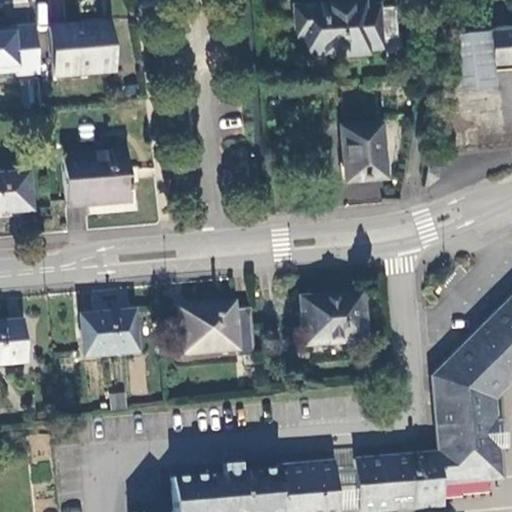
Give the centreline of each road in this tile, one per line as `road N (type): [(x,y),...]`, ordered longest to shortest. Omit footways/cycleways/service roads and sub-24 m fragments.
road 1 (residential): [(400,234),(408,427),(137,452),(113,468),(101,511)]
road 2 (tertiary): [(0,276),(400,234)]
